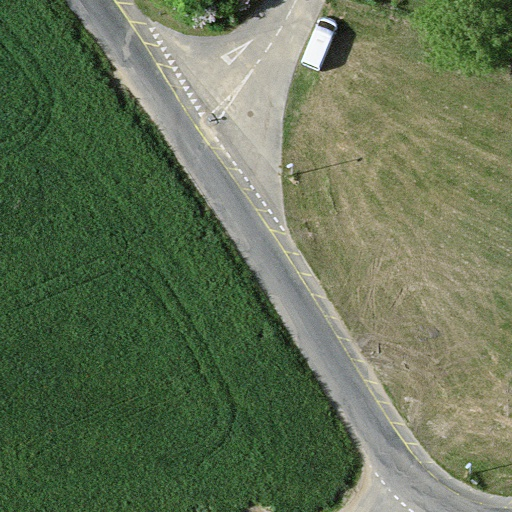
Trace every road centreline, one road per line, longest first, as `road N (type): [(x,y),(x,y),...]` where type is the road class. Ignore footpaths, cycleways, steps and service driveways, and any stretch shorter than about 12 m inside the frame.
road 1 (unclassified): [(430,511),(180,134)]
road 2 (residential): [(296,0),(259,61),(215,111),(180,134)]
road 3 (unclassified): [(180,134),(88,0)]
